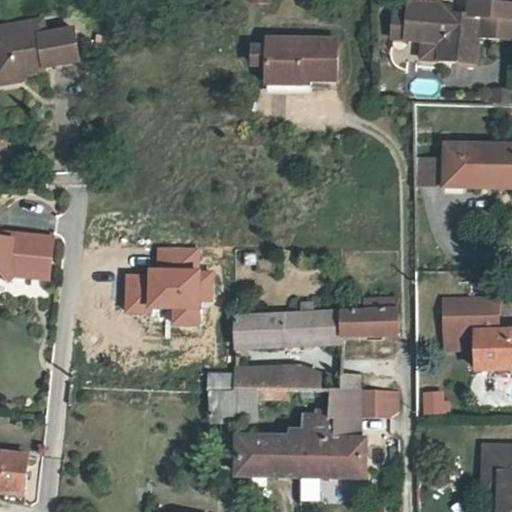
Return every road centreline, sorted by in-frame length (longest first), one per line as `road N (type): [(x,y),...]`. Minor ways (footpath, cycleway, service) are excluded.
road 1 (unknown): [(411,511),(400,160),(388,142),(352,120)]
road 2 (residential): [(49,511),(79,210)]
